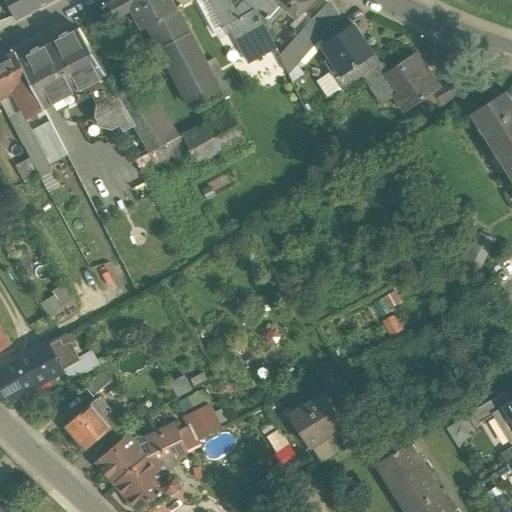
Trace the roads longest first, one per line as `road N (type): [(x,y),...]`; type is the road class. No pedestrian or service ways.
road 1 (tertiary): [(387,0),(511,47)]
road 2 (tertiary): [(0,424),(84,511)]
